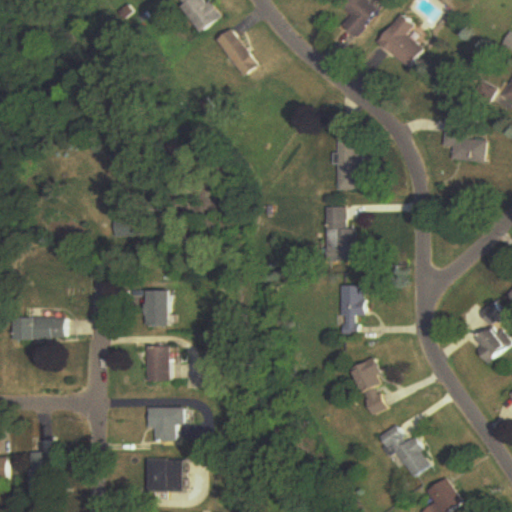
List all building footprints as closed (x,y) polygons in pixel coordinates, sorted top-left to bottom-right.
[(179,0),(205,35),(224,20),(209,0),(179,0)] [(359,17),(349,27),(362,40),(387,13),(373,0),(344,0),(343,2),(359,17)] [(383,44),(415,72),(432,52),(414,36),(421,28),(408,16),(383,44)] [(222,42),(248,79),(264,69),(238,31),(222,42)] [(457,162),(490,166),(493,138),(470,136),(472,123),(451,120),(448,148),(459,149),(457,162)] [(368,192),(368,139),(345,139),(345,192),(368,192)] [(331,264),(364,264),(364,230),(351,230),(351,209),(331,209),(331,264)] [(145,239),(145,218),(117,219),(117,239),(145,239)] [(371,317),(370,287),(347,288),(347,336),(363,336),(363,317),(371,317)] [(174,292),(150,292),(150,327),(174,327),(174,292)] [(485,315),(495,326),(507,316),(501,310),(494,316),(489,311),(485,315)] [(19,340),(71,340),(71,318),(19,318),(19,340)] [(479,337),(488,363),(511,353),(511,350),(504,328),(479,337)] [(153,347),(153,382),(175,382),(175,347),(153,347)] [(378,416),(392,410),(384,388),(389,385),(380,360),(359,368),(378,416)] [(191,409),(155,409),(155,429),(162,429),(162,443),(183,443),(183,426),(191,426),(191,409)] [(418,480),(439,466),(421,439),(413,444),(402,427),(389,436),(418,480)] [(38,493),(61,493),(61,453),(38,453),(38,493)] [(0,490),(0,491),(0,481),(16,481),(16,458),(0,457),(0,490)] [(156,493),(193,493),(193,461),(156,461),(156,493)] [(433,492),(441,503),(427,511),(459,511),(470,506),(453,480),(433,492)]
